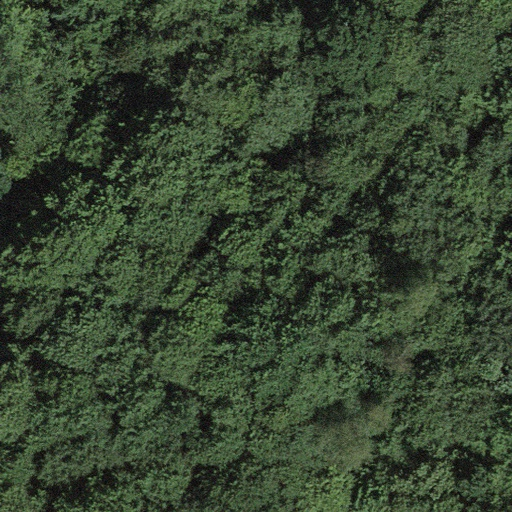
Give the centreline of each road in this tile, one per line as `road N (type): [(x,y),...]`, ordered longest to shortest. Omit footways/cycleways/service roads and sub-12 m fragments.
road 1 (track): [(511,267),(351,511)]
road 2 (track): [(0,104),(48,95),(80,66),(118,0)]
